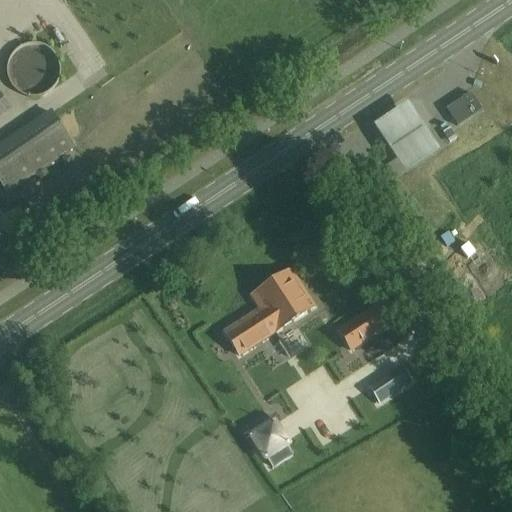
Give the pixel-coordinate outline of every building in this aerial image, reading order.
[(35,0),(42,8),(53,0),(35,0)] [(482,110),(471,93),(446,110),(457,127),(482,110)] [(0,119),(11,112),(0,95),(0,119)] [(408,96),(370,121),(384,142),(402,169),(440,144),(422,118),(408,96)] [(60,171),(55,163),(76,148),(51,111),(0,145),(0,184),(7,195),(46,168),(51,176),(60,171)] [(277,333),(314,308),(295,278),(291,281),(286,274),(255,295),(256,296),(252,299),(260,311),(225,334),(240,357),(276,333),(277,333)] [(458,294),(463,301),(471,296),(466,288),(458,294)] [(398,322),(383,300),(336,332),(350,353),(398,322)] [(396,394),(386,380),(371,390),(381,404),(396,394)] [(248,427),(255,436),(274,424),(268,414),(248,427)] [(268,457),(275,467),(294,454),(288,444),(268,457)]
